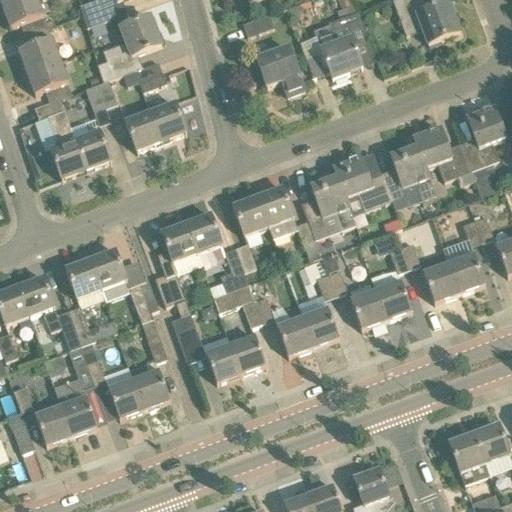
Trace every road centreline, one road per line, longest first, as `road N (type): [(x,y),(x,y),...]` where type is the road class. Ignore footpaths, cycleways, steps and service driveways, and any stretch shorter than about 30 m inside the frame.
road 1 (secondary): [(511,337),(40,511)]
road 2 (residential): [(236,171),(483,78),(509,50),(489,0)]
road 3 (secondary): [(161,498),(397,412)]
road 4 (residential): [(38,244),(236,171)]
road 5 (residential): [(236,171),(191,0)]
road 6 (residential): [(38,244),(0,126)]
road 7 (secondary): [(397,412),(511,368)]
